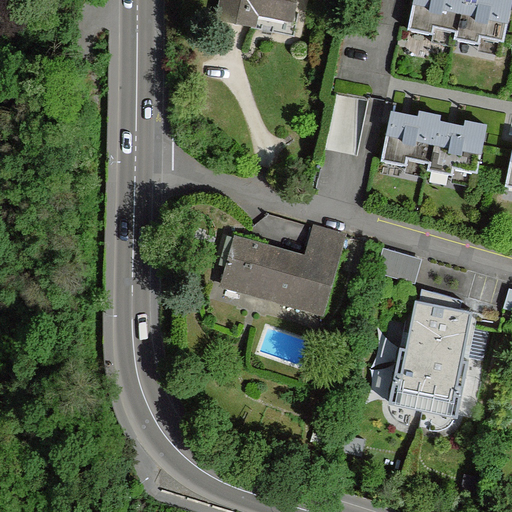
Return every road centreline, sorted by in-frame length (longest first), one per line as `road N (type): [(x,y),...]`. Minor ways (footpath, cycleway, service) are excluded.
road 1 (primary): [(136,167),(131,318),(148,410),(195,468),(313,511)]
road 2 (residential): [(136,167),(173,168),(511,266)]
road 3 (primary): [(139,0),(136,167)]
